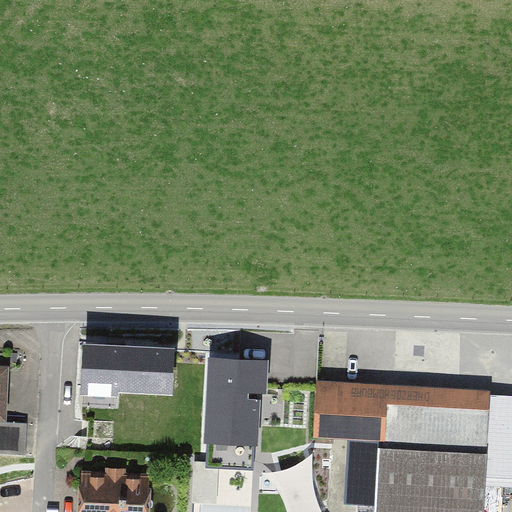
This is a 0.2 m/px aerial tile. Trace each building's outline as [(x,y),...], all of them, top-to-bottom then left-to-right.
[(159,340),(57,335),(55,379),(157,384),(159,340)] [(248,347),(194,344),(189,461),(242,464),(248,347)] [(12,363),(0,363),(0,412),(10,413),(12,363)] [(490,384),(315,376),(312,430),(487,439),(490,384)] [(117,438),(120,421),(99,418),(96,435),(117,438)] [(488,446),(348,438),(344,504),(484,511),(488,446)] [(153,511),(154,476),(84,474),(82,511),(153,511)] [(285,488),(291,511),(327,511),(318,479),(285,488)]
